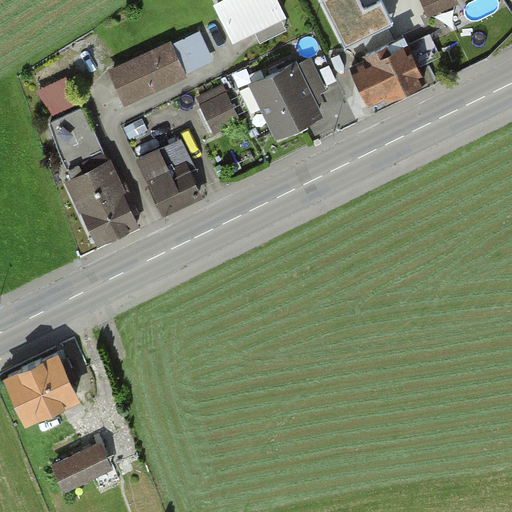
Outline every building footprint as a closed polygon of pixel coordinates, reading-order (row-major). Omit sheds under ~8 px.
[(282,0),(216,0),(234,34),(287,9),(282,0)] [(385,0),(327,0),(347,39),(393,16),(385,0)] [(457,0),(424,0),(430,13),(458,1),(457,0)] [(198,24),(108,67),(125,103),(215,61),(198,24)] [(407,39),(356,63),(372,97),(423,74),(407,39)] [(298,56),(248,78),(277,140),(326,118),(298,56)] [(72,76),(45,87),(58,119),(85,108),(72,76)] [(233,85),(202,99),(220,137),(250,123),(233,85)] [(186,135),(136,157),(162,214),(211,193),(186,135)] [(111,156),(68,175),(99,242),(142,223),(111,156)] [(82,396),(59,346),(7,370),(30,420),(82,396)] [(111,438),(67,461),(83,490),(126,466),(111,438)]
